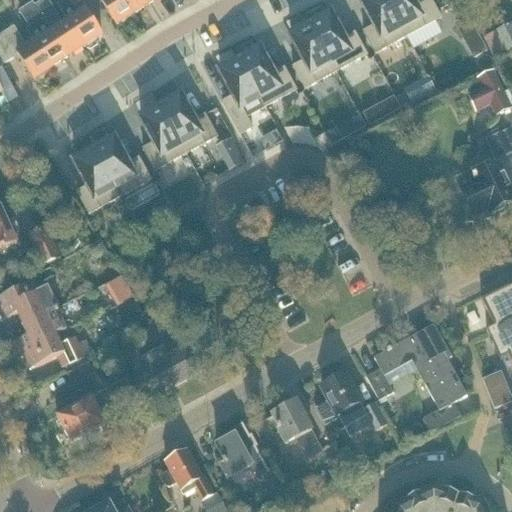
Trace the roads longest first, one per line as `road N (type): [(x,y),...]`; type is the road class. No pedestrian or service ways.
road 1 (unclassified): [(38,511),(293,365),(511,255)]
road 2 (residential): [(0,147),(241,0)]
